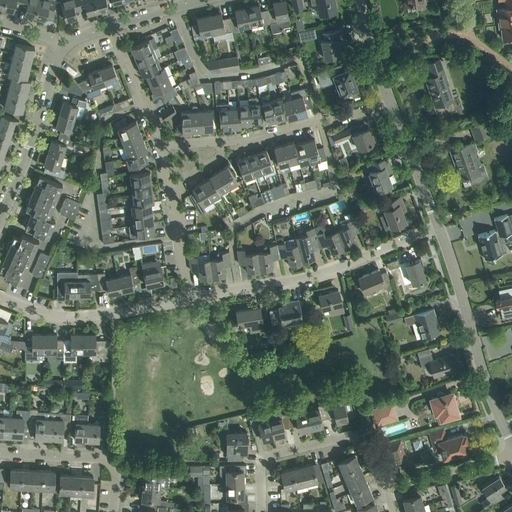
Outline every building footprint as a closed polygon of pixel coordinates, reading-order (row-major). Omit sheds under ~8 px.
[(20,7),(21,0),(4,0),(2,8),(13,10),(14,5),(20,7)] [(35,16),(38,0),(21,0),(20,7),(25,8),(24,13),(35,16)] [(38,0),(35,16),(45,19),(45,18),(49,19),(53,19),(52,12),(53,8),(55,0),(38,0)] [(60,0),(66,20),(76,17),(75,12),(80,10),(77,0),(60,0)] [(97,11),(94,0),(77,0),(80,10),(86,9),(88,14),(97,11)] [(112,1),(111,0),(94,0),(97,11),(108,8),(106,2),(112,1)] [(290,25),(288,16),(284,0),(279,0),(272,2),(274,8),(266,9),(269,22),(270,22),(272,32),(281,30),(283,27),(290,25)] [(303,7),(301,0),(291,0),(293,10),(303,7)] [(333,0),(307,0),(309,4),(317,3),(319,13),(336,10),(333,0)] [(511,36),(511,0),(504,0),(505,7),(496,9),(498,21),(500,21),(502,38),(511,36)] [(269,22),(266,9),(260,10),(259,4),(246,7),(250,24),(251,30),(263,27),(263,24),(269,22)] [(250,24),(246,7),(234,10),(236,16),(229,17),(232,30),(239,29),(239,27),(250,24)] [(232,30),(229,17),(222,18),(221,13),(209,15),(213,32),(225,30),(225,32),(232,30)] [(213,32),(209,15),(196,18),(198,24),(191,25),(194,39),(202,37),(202,34),(213,32)] [(181,36),(176,27),(170,30),(171,34),(164,37),(167,42),(174,39),(181,36)] [(343,42),(340,28),(323,32),(324,39),(320,40),(324,58),(340,55),(338,43),(343,42)] [(130,47),(135,57),(153,49),(153,48),(157,46),(154,38),(152,37),(130,47)] [(34,47),(16,42),(13,53),(32,58),(34,47)] [(189,55),(185,46),(173,51),(178,60),(182,58),(189,55)] [(157,58),(153,49),(135,57),(139,66),(157,58)] [(29,69),(32,58),(13,53),(10,64),(29,69)] [(189,55),(182,58),(186,68),(193,65),(189,55)] [(236,55),(218,59),(220,70),(239,67),(236,55)] [(272,61),(271,55),(257,58),(258,64),(272,61)] [(161,67),(157,58),(139,66),(143,75),(146,74),(161,67)] [(218,59),(205,61),(211,72),(220,70),(218,59)] [(439,59),(427,63),(429,70),(441,66),(439,59)] [(29,69),(10,64),(6,63),(3,73),(8,75),(26,79),(26,78),(29,69)] [(112,64),(100,68),(105,83),(112,80),(115,89),(121,87),(112,64)] [(340,64),(316,73),(319,81),(330,77),(331,82),(335,80),(341,95),(357,89),(349,68),(342,71),(340,64)] [(164,66),(161,67),(146,74),(150,83),(168,75),(164,66)] [(105,83),(100,68),(88,73),(90,77),(77,82),(90,97),(101,93),(98,86),(105,83)] [(431,76),(426,78),(435,105),(452,99),(447,85),(448,85),(444,72),(431,76)] [(197,74),(190,77),(187,79),(191,87),(194,85),(200,82),(197,74)] [(30,79),(26,78),(26,79),(8,75),(7,78),(11,79),(9,85),(28,90),(30,79)] [(173,87),(168,75),(150,83),(153,92),(151,93),(153,99),(160,95),(173,87)] [(237,87),(237,79),(226,80),(227,87),(237,87)] [(227,87),(226,80),(214,81),(215,93),(220,92),(220,88),(227,87)] [(212,92),(211,81),(200,82),(194,85),(196,89),(202,86),(204,92),(212,92)] [(25,101),(28,90),(9,85),(6,96),(25,101)] [(312,106),(308,91),(306,87),(290,91),(292,97),(297,117),(307,114),(306,108),(312,106)] [(167,91),(161,95),(165,101),(171,97),(167,91)] [(22,111),(25,101),(6,96),(4,107),(22,111)] [(86,100),(72,96),(70,103),(63,100),(59,113),(74,118),(77,106),(84,108),(86,100)] [(256,97),(248,98),(249,103),(250,123),(261,122),(259,102),(258,102),(258,99),(256,97)] [(286,116),(282,100),(281,97),(271,100),(276,119),(286,116)] [(297,117),(292,97),(282,100),(286,116),(287,119),(297,117)] [(130,104),(127,98),(113,103),(116,110),(130,104)] [(276,119),(271,100),(261,103),(267,122),(276,119)] [(228,102),(215,103),(216,109),(218,109),(220,128),(230,128),(229,108),(228,102)] [(250,123),(249,103),(239,104),(239,107),(241,124),(250,123)] [(168,108),(160,113),(164,120),(177,112),(172,105),(168,108)] [(203,130),(201,110),(198,110),(198,107),(196,105),(193,106),(191,108),(192,111),(191,111),(192,131),(203,130)] [(241,127),(241,124),(239,107),(229,108),(230,128),(241,127)] [(211,109),(201,110),(203,130),(213,129),(211,109)] [(192,131),(191,111),(180,112),(181,124),(176,125),(177,132),(182,131),(192,131)] [(0,124),(15,129),(18,119),(2,113),(0,119),(0,124)] [(70,130),(74,118),(59,113),(55,125),(61,127),(59,134),(74,139),(76,132),(70,130)] [(116,128),(117,128),(121,137),(140,130),(136,120),(127,124),(125,118),(114,122),(116,128)] [(490,134),(486,121),(471,127),(476,139),(490,134)] [(0,135),(11,140),(15,129),(0,124),(0,135)] [(369,127),(352,134),(358,148),(375,141),(369,127)] [(330,144),(351,135),(348,128),(328,136),(330,144)] [(125,147),(143,140),(140,130),(121,137),(125,147)] [(72,146),(74,139),(59,134),(57,140),(51,139),(47,151),(62,156),(65,144),(72,146)] [(0,147),(8,150),(11,140),(0,135),(0,147)] [(326,155),(323,146),(317,148),(314,138),(303,141),(309,160),(310,165),(320,161),(320,160),(326,159),(326,155)] [(147,149),(143,140),(125,147),(129,157),(144,151),(147,149)] [(299,160),(294,144),(294,141),(283,144),(289,163),(299,160)] [(309,160),(303,141),(294,144),(299,160),(300,163),(309,160)] [(474,142),(451,150),(455,163),(456,163),(459,170),(458,170),(459,173),(460,173),(464,186),(488,178),(483,162),(481,163),(476,151),(477,150),(474,142)] [(289,163),(283,144),(273,147),(279,166),(289,163)] [(273,168),(266,149),(256,153),(263,172),(273,168)] [(58,168),(62,156),(47,151),(44,164),(49,165),(47,172),(58,175),(63,177),(65,170),(58,168)] [(144,151),(129,157),(125,158),(128,168),(148,160),(144,151)] [(265,177),(263,172),(256,153),(247,156),(254,175),(256,181),(265,177)] [(254,175),(247,156),(237,160),(244,179),(254,175)] [(391,169),(387,158),(370,164),(373,171),(368,172),(375,191),(379,189),(379,190),(382,189),(382,188),(391,184),(387,172),(390,171),(391,169)] [(237,182),(227,165),(218,170),(228,187),(237,182)] [(228,187),(218,170),(209,175),(210,177),(219,193),(228,187)] [(151,181),(149,171),(129,173),(131,184),(151,181)] [(62,184),(39,175),(36,183),(59,193),(62,184)] [(220,194),(219,193),(210,177),(201,182),(211,199),(220,194)] [(152,191),(151,181),(131,184),(132,194),(152,191)] [(194,191),(189,194),(197,209),(200,213),(214,204),(211,199),(201,182),(192,188),(194,191)] [(52,209),(59,193),(36,183),(29,200),(52,209)] [(264,193),(264,194),(261,195),(264,202),(273,198),(271,192),(270,189),(265,191),(264,193)] [(154,202),(152,191),(132,194),(133,204),(150,202),(154,202)] [(264,202),(261,195),(257,197),(256,195),(254,193),(248,196),(253,206),(264,202)] [(75,217),(80,204),(79,201),(67,196),(65,197),(60,211),(60,213),(73,218),(75,217)] [(399,204),(403,202),(400,196),(382,202),(385,208),(384,209),(391,227),(406,221),(399,204)] [(52,209),(29,200),(25,208),(32,211),(48,218),(48,217),(52,209)] [(152,212),(150,202),(133,204),(131,204),(132,215),(152,212)] [(107,218),(106,208),(99,209),(100,219),(107,218)] [(48,218),(32,211),(28,219),(51,229),(55,220),(48,217),(48,218)] [(153,222),(152,212),(132,215),(133,225),(153,222)] [(494,229),(478,234),(485,258),(487,257),(488,258),(492,257),(493,256),(501,253),(498,242),(511,238),(511,231),(507,214),(494,218),(497,228),(497,229),(495,230),(494,229)] [(352,233),(358,230),(353,217),(346,220),(349,225),(338,230),(345,246),(356,242),(352,233)] [(109,228),(107,218),(100,219),(101,229),(109,228)] [(51,229),(28,219),(25,228),(48,237),(51,229)] [(155,232),(153,222),(133,225),(135,235),(140,234),(141,237),(149,236),(149,233),(155,232)] [(319,225),(314,227),(320,246),(328,243),(331,252),(345,246),(338,230),(331,233),(329,229),(319,225)] [(320,246),(314,227),(313,227),(306,228),(308,233),(296,235),(298,243),(302,261),(315,258),(312,248),(320,246)] [(109,235),(109,232),(109,228),(101,229),(103,243),(114,241),(113,235),(109,235)] [(39,240),(22,233),(20,238),(14,235),(10,243),(33,253),(39,240)] [(302,261),(298,243),(286,247),(284,241),(276,244),(279,257),(287,255),(289,264),(302,261)] [(33,253),(10,243),(6,252),(30,262),(33,253)] [(279,257),(276,244),(266,245),(263,247),(263,251),(258,252),(260,269),(262,269),(262,271),(268,270),(269,268),(273,268),(271,258),(279,257)] [(142,257),(139,245),(132,246),(135,258),(142,257)] [(260,269),(258,252),(245,254),(244,248),(236,249),(238,263),(245,262),(247,271),(260,269)] [(231,264),(229,250),(221,251),(222,257),(210,259),(213,276),(225,275),(224,265),(231,264)] [(26,270),(30,262),(6,252),(3,260),(26,270)] [(42,276),(51,257),(50,255),(42,252),(40,252),(32,272),(32,274),(40,277),(42,276)] [(197,255),(189,256),(191,270),(198,269),(199,278),(213,276),(210,259),(209,253),(197,255)] [(421,257),(405,263),(412,283),(420,281),(420,282),(422,281),(422,280),(426,279),(421,266),(423,265),(421,257)] [(389,269),(399,265),(397,259),(386,262),(389,269)] [(20,283),(26,270),(3,260),(0,266),(0,268),(5,271),(4,276),(20,283)] [(153,267),(152,261),(142,263),(146,285),(163,282),(160,266),(153,267)] [(130,273),(118,276),(121,291),(134,288),(132,282),(139,280),(136,265),(129,267),(130,273)] [(391,289),(387,273),(386,272),(380,274),(378,269),(359,277),(364,291),(383,284),(386,291),(391,289)] [(77,295),(77,275),(77,271),(69,271),(69,274),(57,274),(57,289),(64,289),(64,295),(77,295)] [(121,291),(118,276),(105,278),(105,272),(97,273),(101,289),(107,287),(108,294),(121,291)] [(101,289),(97,273),(77,275),(77,295),(90,295),(90,289),(100,289),(101,289)] [(511,286),(500,289),(502,297),(497,298),(499,306),(502,316),(511,314),(511,286)] [(343,311),(338,289),(319,294),(323,308),(330,307),(331,314),(343,311)] [(303,324),(299,299),(285,301),(286,304),(278,306),(281,323),(295,321),(295,325),(303,324)] [(264,329),(260,306),(252,307),(253,308),(245,309),(245,308),(237,309),(238,314),(236,314),(237,319),(235,319),(236,325),(249,323),(250,331),(264,329)] [(435,316),(433,308),(404,316),(406,325),(417,322),(421,337),(440,332),(437,321),(435,322),(433,317),(435,316)] [(402,318),(400,310),(385,314),(388,323),(402,318)] [(353,327),(350,313),(343,315),(347,329),(353,327)] [(0,338),(2,340),(2,339),(9,343),(10,335),(8,334),(13,323),(0,316),(0,338)] [(43,351),(43,333),(32,334),(32,328),(25,328),(25,354),(25,358),(31,358),(36,354),(36,351),(43,351)] [(57,333),(43,333),(43,351),(51,351),(51,354),(56,359),(63,358),(63,339),(57,339),(57,333)] [(82,351),(82,333),(70,333),(70,339),(63,339),(63,358),(63,360),(76,360),(76,351),(82,351)] [(95,333),(82,333),(82,351),(95,351),(102,358),(102,360),(107,360),(107,353),(110,353),(110,339),(95,339),(95,333)] [(433,360),(429,347),(417,351),(422,367),(430,365),(433,376),(454,370),(449,355),(433,360)] [(436,397),(431,398),(435,412),(439,411),(441,418),(448,416),(457,413),(455,404),(457,404),(455,397),(453,397),(451,392),(445,394),(444,393),(442,391),(439,391),(437,393),(436,395),(436,397)] [(344,402),(332,405),(331,402),(325,403),(328,417),(334,416),(336,421),(348,418),(353,416),(350,400),(344,402)] [(328,417),(325,403),(317,405),(318,408),(307,411),(311,428),(323,425),(321,419),(328,417)] [(376,425),(397,418),(392,403),(371,410),(376,425)] [(69,426),(70,404),(67,404),(67,409),(66,410),(65,413),(50,412),(48,438),(62,438),(62,426),(69,426)] [(70,404),(69,426),(68,429),(75,429),(74,439),(86,440),(87,422),(88,414),(71,413),(71,409),(75,409),(75,404),(70,404)] [(293,406),(286,407),(287,413),(291,426),(297,425),(299,430),(311,428),(307,411),(295,413),(293,406)] [(4,408),(3,409),(0,408),(0,434),(8,435),(10,416),(10,408),(4,408)] [(29,424),(30,409),(16,409),(16,416),(10,416),(8,435),(22,436),(22,424),(29,424),(28,427),(29,427),(29,424)] [(48,438),(50,412),(37,411),(37,409),(30,409),(29,424),(36,425),(35,437),(48,438)] [(280,412),(268,415),(269,420),(273,437),(285,434),(284,428),(291,426),(287,413),(281,414),(280,412)] [(105,431),(106,416),(99,416),(99,423),(87,422),(86,440),(98,440),(99,431),(105,431)] [(262,416),(249,419),(253,435),(260,434),(261,439),(273,437),(269,420),(264,421),(262,416)] [(443,457),(459,453),(460,457),(467,455),(466,451),(467,450),(467,449),(468,447),(467,445),(465,444),(465,442),(468,441),(465,433),(463,434),(462,433),(446,438),(443,428),(429,432),(430,433),(435,450),(440,449),(443,457)] [(247,446),(246,431),(227,432),(227,454),(242,454),(242,446),(247,446)] [(405,459),(400,440),(385,444),(391,464),(405,459)] [(355,454),(338,462),(342,472),(359,464),(355,454)] [(313,463),(302,465),(306,483),(317,481),(313,463)] [(246,473),(246,464),(219,464),(219,472),(224,476),(226,476),(226,483),(243,483),(243,473),(246,473)] [(364,474),(359,464),(342,472),(347,482),(364,474)] [(175,466),(175,465),(158,466),(158,467),(144,466),(144,467),(144,471),(141,471),(140,477),(143,477),(143,484),(142,484),(142,485),(160,486),(168,487),(169,475),(173,471),(173,468),(175,466)] [(202,465),(193,465),(193,475),(203,475),(202,465)] [(306,483),(302,465),(291,468),(296,486),(306,483)] [(21,486),(22,468),(11,468),(10,486),(21,486)] [(32,487),(33,469),(22,468),(21,486),(32,487)] [(296,486),(291,468),(281,471),(285,488),(296,486)] [(42,487),(43,470),(33,469),(32,487),(42,487)] [(53,488),(54,470),(43,470),(42,487),(53,488)] [(70,492),(71,474),(60,473),(59,492),(70,492)] [(83,493),(84,475),(71,474),(70,492),(83,493)] [(368,484),(364,474),(347,482),(351,492),(368,484)] [(93,475),(84,475),(83,493),(92,494),(93,475)] [(505,486),(498,475),(481,486),(488,497),(481,501),(486,508),(503,497),(499,491),(505,486)] [(243,496),(243,483),(226,483),(226,502),(227,502),(246,502),(246,495),(243,496)] [(440,494),(444,493),(446,498),(450,497),(448,489),(447,489),(445,483),(437,485),(440,494)] [(372,494),(368,484),(351,492),(355,502),(372,494)] [(461,500),(457,484),(451,486),(455,501),(461,500)] [(159,499),(160,486),(142,485),(139,485),(139,492),(142,493),(142,498),(144,498),(144,504),(158,505),(167,506),(167,500),(159,499)] [(423,504),(420,494),(403,499),(406,510),(423,504)] [(247,502),(246,502),(227,502),(227,511),(244,511),(244,508),(247,508),(247,502)] [(376,511),(374,502),(356,508),(357,511),(376,511)] [(511,511),(511,502),(500,510),(500,511),(511,511)]
